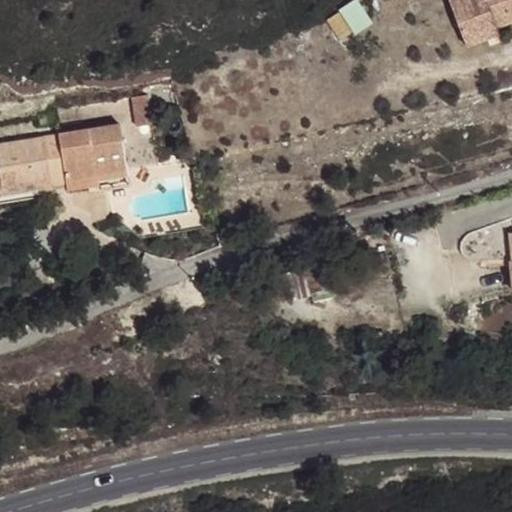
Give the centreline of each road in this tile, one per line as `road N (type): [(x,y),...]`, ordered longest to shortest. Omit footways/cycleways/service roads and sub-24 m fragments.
road 1 (residential): [(0,342),(232,253),(511,179)]
road 2 (secondary): [(511,435),(319,444),(222,458),(8,511)]
